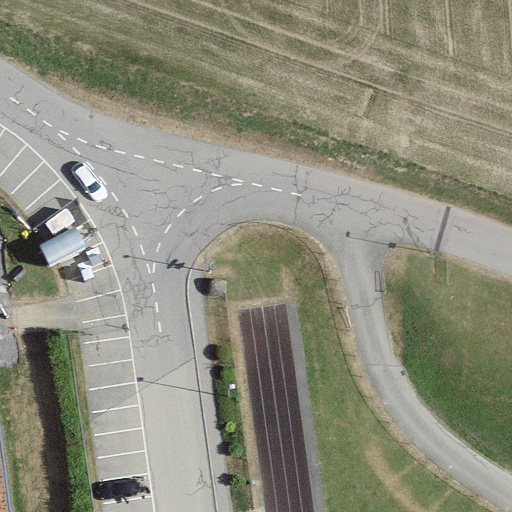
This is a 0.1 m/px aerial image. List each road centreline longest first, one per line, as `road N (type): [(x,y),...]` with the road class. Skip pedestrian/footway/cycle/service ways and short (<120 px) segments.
road 1 (unclassified): [(80,167),(298,193),(511,255)]
road 2 (unclassified): [(80,167),(147,270),(189,511)]
